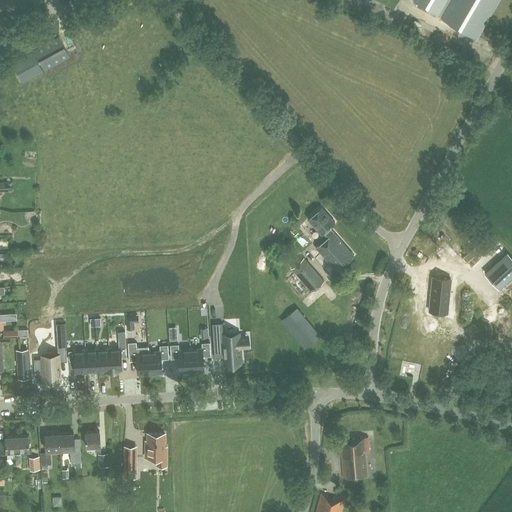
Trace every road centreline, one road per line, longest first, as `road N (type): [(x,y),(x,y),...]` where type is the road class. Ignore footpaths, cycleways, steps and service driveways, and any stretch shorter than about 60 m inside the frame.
road 1 (unclassified): [(404,245),(359,213),(167,0)]
road 2 (unclassified): [(0,408),(317,391)]
road 3 (unclassified): [(404,245),(511,51)]
road 4 (unclassified): [(369,395),(378,303),(404,245)]
road 5 (unclassified): [(511,428),(369,395)]
road 6 (unclassified): [(303,511),(317,391)]
